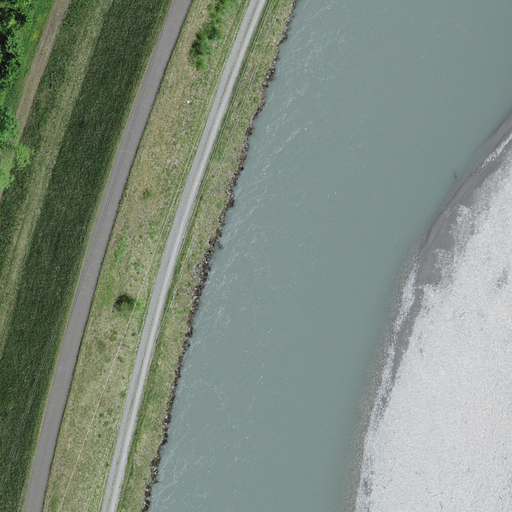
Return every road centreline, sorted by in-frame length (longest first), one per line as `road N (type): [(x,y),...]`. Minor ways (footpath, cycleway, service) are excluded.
road 1 (track): [(265,0),(182,221),(110,511)]
road 2 (track): [(184,0),(102,241),(34,511)]
